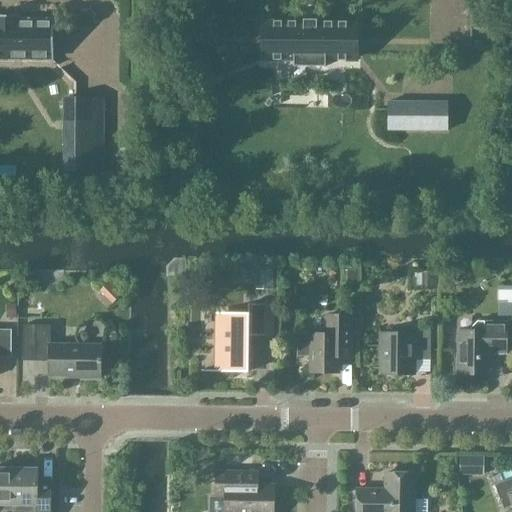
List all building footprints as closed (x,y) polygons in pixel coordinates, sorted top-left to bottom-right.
[(0,58),(52,59),(52,19),(18,19),(18,15),(0,14),(0,58)] [(302,23),(263,23),(263,58),(293,58),(293,64),(325,65),(325,59),(355,59),(355,24),(316,23),(316,22),(302,21),(302,23)] [(100,98),(74,98),(62,98),(62,170),(100,170),(100,98)] [(447,102),(387,101),(387,131),(446,131),(447,102)] [(267,127),(267,151),(338,149),(338,125),(267,127)] [(303,179),(304,153),(264,152),(264,178),(303,179)] [(105,315),(116,302),(102,289),(91,302),(105,315)] [(272,336),(272,304),(248,304),(248,313),(222,313),(222,330),(216,330),(216,354),(221,354),(221,372),(247,372),(247,336),(272,336)] [(349,357),(350,315),(326,315),(326,334),(311,333),(310,372),(337,373),(337,357),(349,357)] [(506,355),(507,321),(477,320),(466,331),(458,331),(457,374),(486,374),(486,355),(506,355)] [(79,377),(100,377),(100,345),(50,344),(50,325),(35,325),(34,361),(48,361),(48,375),(68,376),(68,374),(79,375),(79,377)] [(429,354),(430,327),(397,327),(394,330),(394,333),(380,333),(380,373),(413,374),(413,357),(416,354),(429,354)] [(0,357),(11,357),(11,329),(0,329),(0,357)] [(12,511),(13,469),(0,468),(0,511),(12,511)] [(36,479),(37,469),(13,469),(12,511),(24,511),(23,511),(49,511),(50,479),(36,479)] [(216,471),(216,497),(225,497),(225,511),(272,511),(273,485),(256,485),(256,471),(216,471)] [(413,511),(414,473),(384,473),(384,489),(356,489),(355,511),(413,511)] [(511,477),(494,485),(503,509),(511,505),(511,477)]
